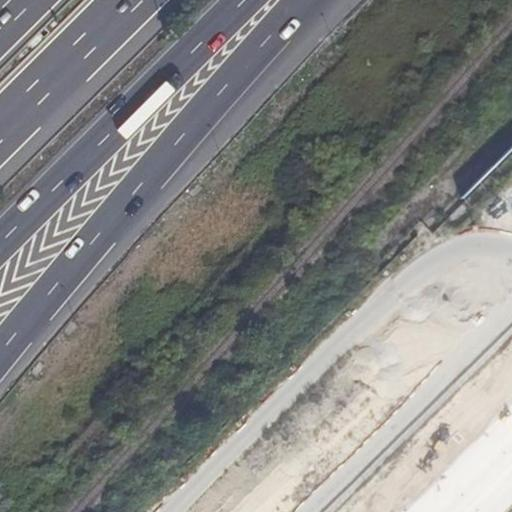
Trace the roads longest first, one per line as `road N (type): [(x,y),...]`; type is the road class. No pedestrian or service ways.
road 1 (motorway): [(0,356),(144,174),(303,0)]
road 2 (motorway): [(0,242),(238,0)]
road 3 (motorway): [(0,134),(133,0)]
